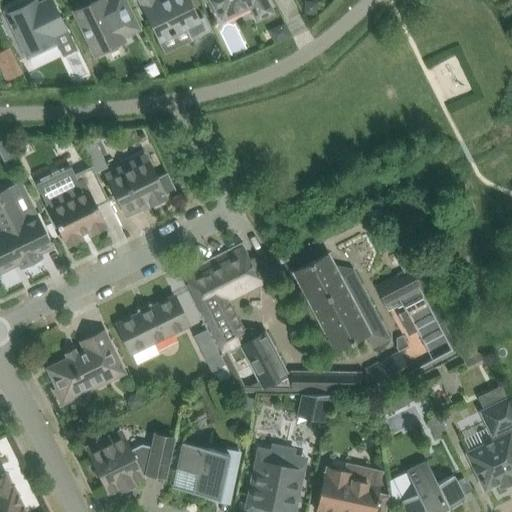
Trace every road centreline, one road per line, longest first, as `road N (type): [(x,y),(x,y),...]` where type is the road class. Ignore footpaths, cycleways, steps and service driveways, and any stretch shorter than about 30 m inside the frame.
road 1 (residential): [(0,318),(234,213)]
road 2 (residential): [(75,511),(0,351)]
